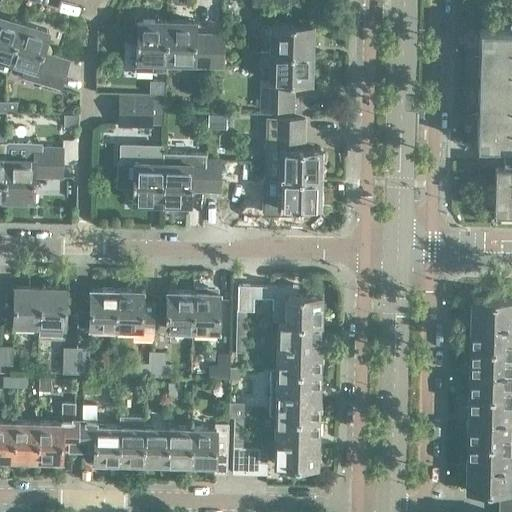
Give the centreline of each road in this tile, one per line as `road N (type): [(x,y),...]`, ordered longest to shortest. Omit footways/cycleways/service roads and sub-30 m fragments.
road 1 (residential): [(85,247),(365,255)]
road 2 (residential): [(360,504),(102,498)]
road 3 (residential): [(436,506),(445,250)]
road 4 (tertiary): [(390,505),(397,249)]
road 5 (residential): [(371,0),(365,255)]
road 6 (residential): [(445,250),(451,0)]
road 7 (tertiary): [(397,249),(405,0)]
road 8 (residential): [(365,255),(360,504)]
road 9 (residential): [(88,57),(85,247)]
